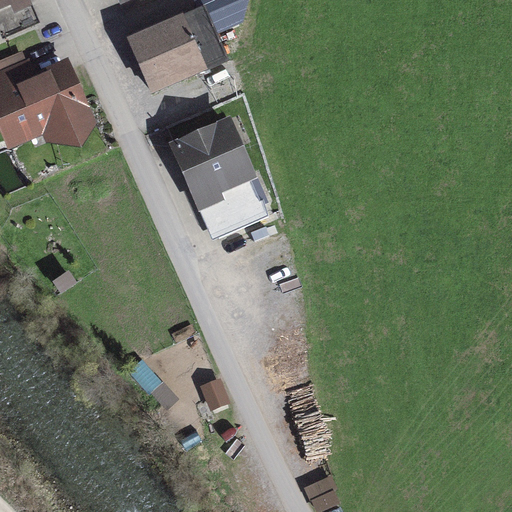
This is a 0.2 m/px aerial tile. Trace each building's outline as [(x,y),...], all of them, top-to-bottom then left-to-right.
[(36,0),(0,0),(0,20),(37,3),(36,0)] [(203,12),(134,40),(153,86),(222,58),(203,12)] [(66,62),(0,90),(0,144),(0,146),(40,137),(76,144),(93,118),(66,62)] [(226,127),(180,146),(215,229),(261,210),(226,127)] [(221,387),(201,396),(212,419),(231,411),(221,387)]
